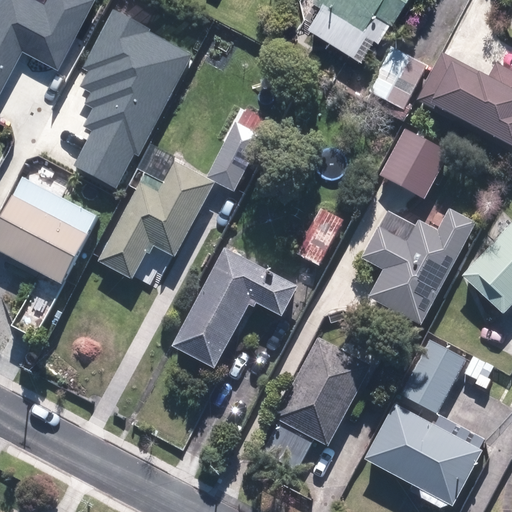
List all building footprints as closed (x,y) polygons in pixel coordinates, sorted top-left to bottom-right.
[(30,0),(0,0),(0,92),(21,51),(60,70),(95,0),(46,0),(43,7),(30,0)] [(393,24),(407,0),(300,0),(310,31),(353,57),(367,35),(378,42),(390,22),(393,24)] [(74,166),(113,187),(132,154),(137,157),(192,58),(112,13),(82,69),(90,74),(84,85),(95,90),(88,102),(96,106),(85,126),(93,131),(74,166)] [(432,68),(393,49),(370,97),(409,116),(432,68)] [(443,57),(418,102),(511,152),(511,74),(497,67),(489,82),(443,57)] [(240,117),(207,180),(236,195),(269,132),(240,117)] [(448,157),(406,132),(380,176),(422,201),(448,157)] [(133,281),(152,245),(174,258),(213,187),(176,167),(160,196),(141,187),(101,264),(133,281)] [(24,181),(0,225),(0,253),(63,288),(99,221),(24,181)] [(319,269),(347,221),(316,203),(289,251),(319,269)] [(421,326),(475,225),(448,211),(437,231),(417,220),(414,226),(390,213),(364,261),(383,271),(368,298),(421,326)] [(511,224),(463,277),(502,315),(511,304),(511,224)] [(297,290),(225,252),(173,349),(215,371),(252,301),(282,317),(297,290)] [(328,447),(370,367),(317,340),(275,420),(279,422),(263,452),(297,470),(313,440),(328,447)] [(437,412),(465,361),(431,343),(403,394),(437,412)] [(482,363),(475,378),(498,390),(506,374),(482,363)] [(394,405),(365,459),(451,506),(480,452),(394,405)]
